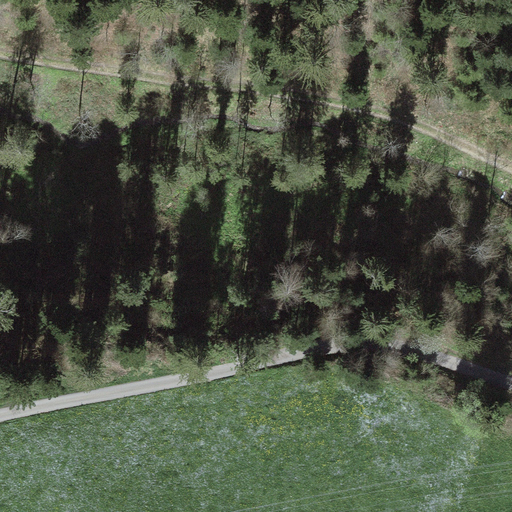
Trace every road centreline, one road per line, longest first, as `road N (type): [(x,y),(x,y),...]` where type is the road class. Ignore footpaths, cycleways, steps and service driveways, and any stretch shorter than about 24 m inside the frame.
road 1 (track): [(511,166),(354,102),(0,44)]
road 2 (track): [(0,415),(348,344),(394,345),(511,383)]
